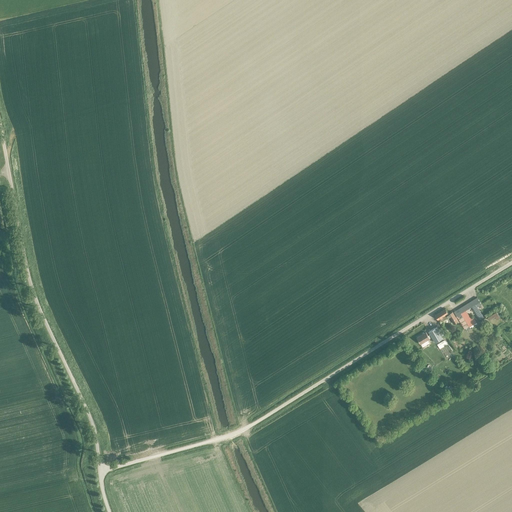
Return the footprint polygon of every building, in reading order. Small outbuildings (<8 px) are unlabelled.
[(472,324),(464,311),(472,306),(480,319),(483,317),(477,307),(481,304),(477,298),(458,309),(462,315),(458,318),(465,329),(472,324)] [(454,324),(458,322),(452,312),(449,314),(445,309),(435,315),(438,320),(440,323),(450,317),(454,324)] [(496,312),(487,317),(489,320),(495,317),(497,319),(499,318),(496,312)] [(429,332),(431,336),(435,343),(443,338),(437,327),(429,332)] [(426,332),(419,336),(417,338),(421,344),(430,339),(426,332)]
